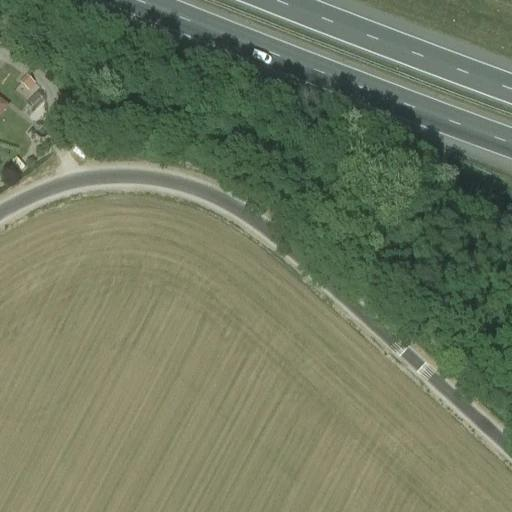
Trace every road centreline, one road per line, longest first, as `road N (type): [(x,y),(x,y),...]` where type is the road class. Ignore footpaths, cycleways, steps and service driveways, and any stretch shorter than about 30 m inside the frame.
road 1 (unclassified): [(0,214),(37,193),(127,176),(220,200),(265,227),(511,452)]
road 2 (motorway): [(135,0),(511,144)]
road 3 (motorway): [(511,92),(270,0)]
